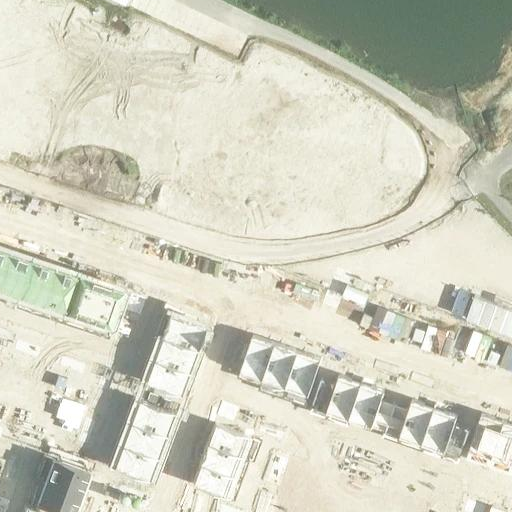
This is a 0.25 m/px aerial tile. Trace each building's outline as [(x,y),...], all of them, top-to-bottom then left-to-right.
[(0,278),(9,251),(0,247),(0,278)] [(9,251),(0,278),(0,290),(18,297),(19,297),(32,259),(9,251)] [(18,297),(15,306),(39,314),(55,266),(32,259),(19,297),(18,297)] [(55,266),(39,314),(61,321),(78,274),(55,266)] [(78,274),(61,321),(84,329),(100,282),(78,274)] [(100,282),(84,329),(108,337),(124,290),(100,282)] [(125,309),(124,310),(142,316),(142,315),(141,314),(146,299),(147,300),(148,298),(130,292),(130,294),(131,294),(126,309),(125,309)] [(164,310),(155,335),(160,336),(160,335),(198,349),(206,326),(196,322),(197,318),(181,311),(179,315),(179,316),(164,310)] [(121,321),(116,332),(126,336),(130,324),(121,321)] [(243,361),(238,376),(261,384),(262,384),(276,342),(254,334),(253,333),(249,344),(244,343),(239,360),(243,361)] [(152,357),(152,358),(189,372),(198,349),(160,335),(160,336),(152,357)] [(17,339),(14,349),(25,353),(29,344),(17,339)] [(261,384),(259,388),(283,396),(299,349),(276,341),(276,342),(262,384),(261,384)] [(29,344),(25,353),(36,357),(40,348),(29,344)] [(299,349),(283,396),(306,404),(322,357),(321,356),(321,357),(299,349)] [(147,355),(138,379),(181,395),(182,393),(181,393),(189,372),(152,358),(152,357),(147,355)] [(62,356),(59,365),(70,369),(74,360),(62,356)] [(74,360),(70,369),(81,374),(85,364),(74,360)] [(105,364),(101,375),(110,378),(114,367),(105,364)] [(321,378),(311,411),(349,424),(350,419),(349,419),(364,376),(353,373),(351,377),(340,373),(339,372),(335,383),(321,378)] [(101,375),(97,386),(106,389),(110,378),(101,375)] [(364,376),(349,419),(350,419),(385,431),(386,431),(395,403),(382,399),(386,388),(384,388),(373,385),(375,380),(364,376)] [(133,395),(124,419),(166,434),(174,412),(175,413),(175,411),(133,395)] [(385,431),(384,435),(421,448),(437,401),(426,398),(424,402),(413,398),(412,397),(408,408),(395,403),(386,431),(385,431)] [(222,400),(216,415),(233,421),(239,407),(222,400)] [(437,401),(421,448),(458,461),(469,428),(455,424),(459,413),(457,413),(446,409),(448,405),(437,401)] [(481,411),(465,458),(489,466),(505,419),(481,411)] [(86,418),(82,429),(91,432),(95,421),(86,418)] [(124,419),(116,441),(158,457),(166,434),(124,419)] [(511,421),(505,419),(489,466),(511,474),(511,421)] [(207,441),(206,442),(249,457),(248,458),(253,460),(261,438),(214,420),(213,422),(207,441)] [(262,421),(258,431),(269,435),(273,425),(262,421)] [(273,425),(269,435),(280,439),(284,430),(273,425)] [(82,429),(78,440),(87,444),(91,432),(82,429)] [(116,441),(107,465),(150,480),(150,479),(158,457),(116,441)] [(206,441),(198,463),(199,463),(199,462),(241,478),(248,458),(249,457),(206,442),(207,441),(206,441)] [(43,454),(34,478),(39,480),(39,479),(81,494),(89,472),(90,473),(90,471),(43,454)] [(10,455),(6,466),(15,470),(19,459),(10,455)] [(277,455),(273,466),(282,469),(286,458),(277,455)] [(191,482),(191,483),(233,499),(241,478),(199,462),(199,463),(192,482),(191,482)] [(6,466),(2,478),(11,481),(15,470),(6,466)] [(273,466),(268,478),(278,481),(282,469),(273,466)] [(39,480),(30,502),(35,504),(35,503),(60,511),(74,511),(81,494),(39,479),(39,480)] [(188,492),(182,507),(196,511),(199,511),(205,498),(188,492)] [(0,496),(0,511),(6,511),(11,501),(0,496)] [(261,496),(257,508),(267,511),(271,500),(261,496)] [(468,499),(464,511),(467,511),(473,511),(476,504),(477,502),(468,499)] [(476,504),(473,511),(483,511),(486,505),(477,502),(476,504)] [(60,511),(35,503),(35,504),(32,511),(60,511)] [(219,503),(215,511),(227,511),(230,507),(219,503)]
